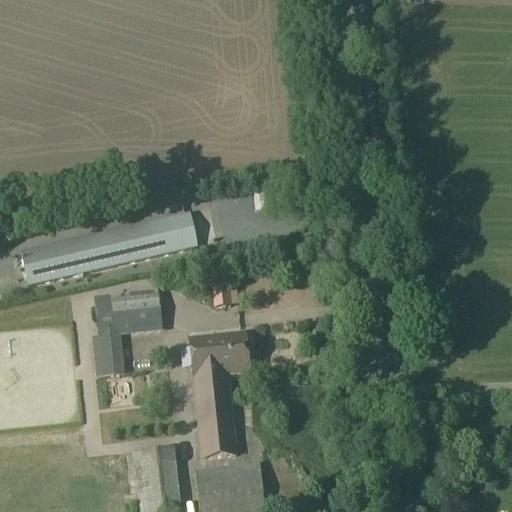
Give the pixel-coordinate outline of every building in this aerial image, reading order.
[(19,254),(27,289),(198,250),(190,215),(19,254)] [(231,308),(229,291),(228,289),(210,292),(213,311),(232,309),(231,308)] [(158,302),(93,309),(95,320),(97,341),(101,380),(123,378),(119,339),(117,318),(159,314),(158,302)] [(235,458),(226,377),(248,375),(244,336),(189,342),(193,381),(201,461),(235,459),(235,458)] [(452,441),(446,452),(456,457),(462,447),(452,441)] [(236,468),(202,472),(194,472),(198,511),(263,511),(258,466),(236,468)]
